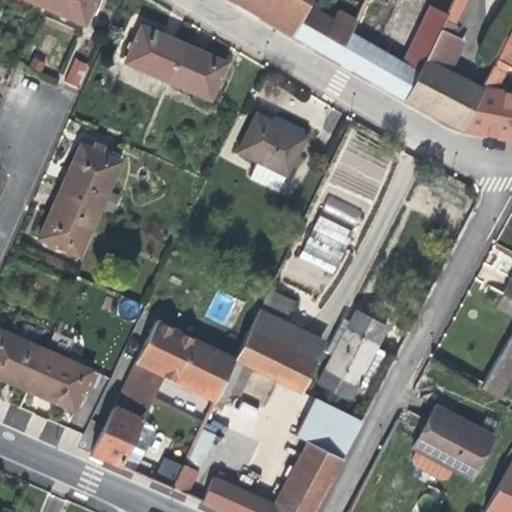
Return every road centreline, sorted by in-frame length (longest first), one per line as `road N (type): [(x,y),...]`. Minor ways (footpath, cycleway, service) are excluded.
road 1 (residential): [(327,511),(511,163)]
road 2 (residential): [(511,163),(427,136),(194,0)]
road 3 (tertiary): [(0,439),(160,511)]
